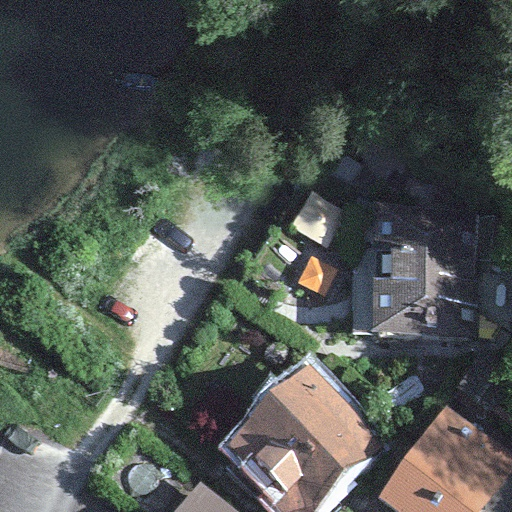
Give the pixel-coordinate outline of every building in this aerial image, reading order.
[(477,219),(374,218),(373,346),(476,347),(477,219)] [(483,426),(511,382),(511,378),(481,359),(451,404),(483,426)] [(226,467),(273,511),(326,511),(384,452),(309,380),(226,467)] [(380,511),(481,511),(511,466),(511,457),(445,414),(380,511)] [(190,511),(220,511),(202,498),(190,511)]
